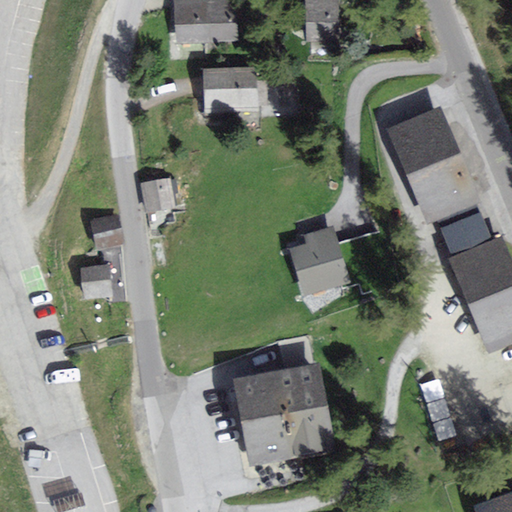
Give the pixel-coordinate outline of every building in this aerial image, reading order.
[(342,0),(304,0),(305,41),(343,41),(342,0)] [(240,1),(178,5),(181,43),(242,39),(240,1)] [(260,70),(206,72),(208,115),(261,113),(260,70)] [(446,111),(393,133),(431,226),(484,204),(446,111)] [(180,184),(145,186),(148,216),(183,214),(180,184)] [(484,216),(447,231),(457,255),(495,240),(484,216)] [(118,218),(93,223),(98,252),(124,248),(118,218)] [(336,229),(294,239),(308,295),(350,284),(336,229)] [(511,345),(511,248),(508,238),(456,258),(494,352),(511,345)] [(110,271),(84,273),(88,304),(113,301),(110,271)] [(321,374),(233,392),(249,473),(337,456),(321,374)] [(511,511),(511,496),(472,508),(473,511),(511,511)]
